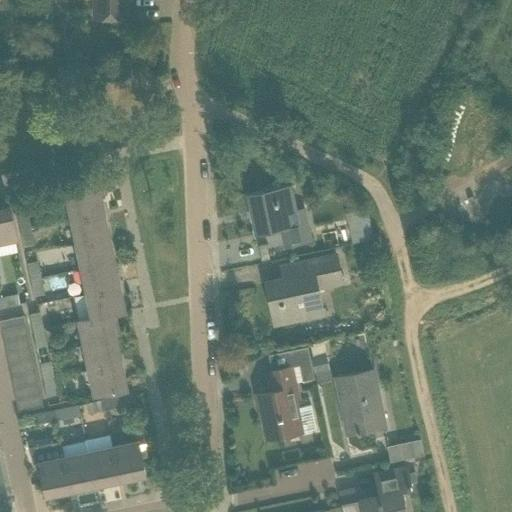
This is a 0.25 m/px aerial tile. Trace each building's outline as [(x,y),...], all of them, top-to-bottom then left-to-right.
[(94,0),(95,18),(106,17),(126,17),(126,0),(94,0)] [(285,247),(310,242),(303,208),(294,210),(289,185),(247,194),(256,235),(281,230),(285,247)] [(64,195),(69,214),(70,219),(104,212),(99,187),(64,195)] [(0,243),(16,240),(9,206),(0,207),(0,243)] [(30,228),(27,211),(17,214),(20,230),(30,228)] [(109,237),(104,212),(70,219),(75,244),(109,237)] [(33,245),(30,228),(20,230),(24,247),(33,245)] [(114,262),(109,237),(75,244),(80,269),(114,262)] [(308,261),(311,273),(266,283),(274,324),(298,319),(297,313),(319,308),(320,314),(321,314),(316,288),(341,282),(336,255),(308,261)] [(37,261),(32,262),(27,263),(30,280),(40,278),(37,261)] [(120,287),(114,262),(80,269),(85,294),(120,287)] [(44,294),(40,278),(30,280),(34,296),(44,294)] [(125,312),(120,287),(85,294),(90,318),(90,319),(111,315),(125,312)] [(19,304),(17,294),(1,298),(3,307),(19,304)] [(39,312),(36,313),(29,314),(33,331),(43,329),(39,312)] [(25,324),(24,315),(0,320),(0,326),(1,329),(25,324)] [(116,339),(111,315),(90,319),(90,318),(77,321),(82,346),(116,339)] [(28,335),(25,324),(1,329),(3,341),(28,335)] [(46,345),(43,332),(43,329),(33,331),(36,347),(46,345)] [(30,347),(28,335),(3,341),(6,352),(30,347)] [(122,364),(116,339),(82,346),(87,371),(122,364)] [(33,359),(30,347),(6,352),(8,364),(33,359)] [(35,371),(33,359),(8,364),(10,376),(35,371)] [(49,361),(40,363),(43,380),(53,378),(49,361)] [(127,389),(122,364),(87,371),(93,396),(127,389)] [(270,391),(260,393),(266,421),(262,421),(266,439),(301,432),(315,429),(310,405),(296,408),(294,399),(292,400),(288,382),(295,381),(292,366),(271,371),(266,372),(270,391)] [(373,370),(335,378),(341,406),(345,405),(346,413),(342,414),(347,434),(356,432),(357,435),(360,434),(359,431),(385,426),(384,424),(381,425),(377,410),(381,409),(373,370)] [(38,382),(35,371),(10,376),(13,388),(38,382)] [(56,395),(53,378),(43,380),(47,397),(56,395)] [(40,394),(38,382),(13,388),(15,399),(40,394)] [(43,406),(40,394),(15,399),(18,411),(43,406)] [(121,406),(119,396),(103,400),(105,409),(121,406)] [(105,409),(103,400),(86,403),(88,413),(105,409)] [(72,416),(70,407),(53,410),(55,420),(72,416)] [(55,420),(53,410),(37,414),(39,423),(55,420)] [(424,455),(420,439),(386,446),(390,462),(424,455)] [(145,475),(138,441),(113,446),(120,480),(145,475)] [(120,480),(113,446),(88,451),(95,485),(120,480)] [(95,485),(88,451),(63,456),(70,491),(95,485)] [(70,491),(63,456),(38,462),(45,496),(70,491)] [(379,496),(361,499),(359,488),(338,492),(342,511),(403,511),(400,492),(410,490),(405,467),(374,474),(379,496)] [(9,511),(8,502),(0,503),(0,511),(9,511)]
